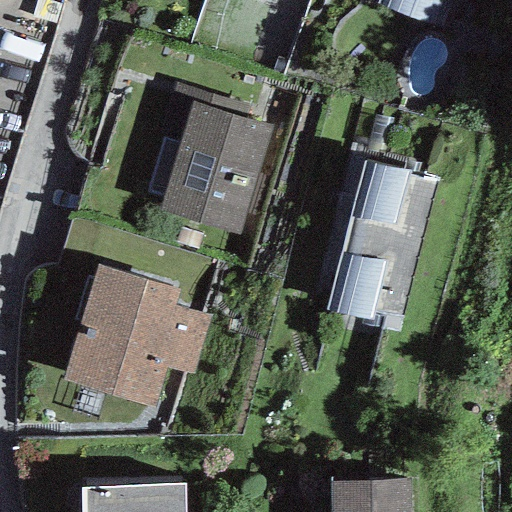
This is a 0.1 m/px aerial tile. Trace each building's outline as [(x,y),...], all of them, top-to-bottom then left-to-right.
[(377,0),(377,1),(438,25),(447,0),(377,0)] [(222,96),(174,82),(159,135),(177,140),(157,210),(238,233),(270,123),(218,109),(222,96)] [(408,169),(365,159),(351,217),(395,227),(407,173),(408,169)] [(385,263),(340,251),(326,309),(370,320),(385,263)] [(174,303),(178,288),(95,263),(61,380),(153,407),(166,364),(192,371),(210,313),(174,303)] [(406,511),(406,479),(331,480),(331,511),(406,511)] [(183,511),(183,482),(81,484),(81,511),(183,511)]
